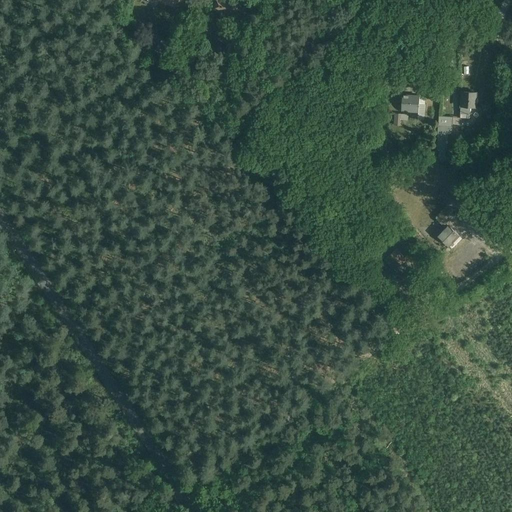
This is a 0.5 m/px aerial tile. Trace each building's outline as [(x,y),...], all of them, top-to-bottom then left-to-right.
[(230,16),(243,20),(247,9),(240,6),(242,2),(234,0),(227,0),(227,2),(221,0),(215,0),(212,9),(220,12),(219,16),(229,19),(230,16)] [(205,35),(200,30),(188,43),(193,48),(205,35)] [(179,50),(181,44),(170,39),(168,45),(179,50)] [(398,73),(404,68),(397,61),(391,67),(398,73)] [(475,109),(477,109),(478,92),(461,91),(460,108),(461,108),(460,118),(469,119),(470,108),(475,108),(475,109)] [(418,119),(424,120),(425,97),(420,96),(420,95),(403,94),(401,112),(406,112),(418,113),(418,119)] [(439,116),(436,149),(437,151),(439,152),(438,156),(439,158),(439,159),(441,163),(450,163),(450,166),(460,166),(460,154),(451,154),(451,156),(445,156),(446,152),(447,152),(448,134),(451,134),(452,117),(439,116)] [(421,154),(424,158),(433,151),(430,147),(421,154)] [(375,149),(373,170),(387,169),(389,151),(375,149)] [(384,185),(394,179),(388,170),(378,177),(384,185)] [(460,236),(451,228),(458,219),(445,207),(435,218),(445,227),(436,236),(449,248),(460,236)] [(404,257),(411,251),(399,236),(390,242),(392,244),(378,256),(382,261),(384,260),(393,271),(407,260),(404,257)]
